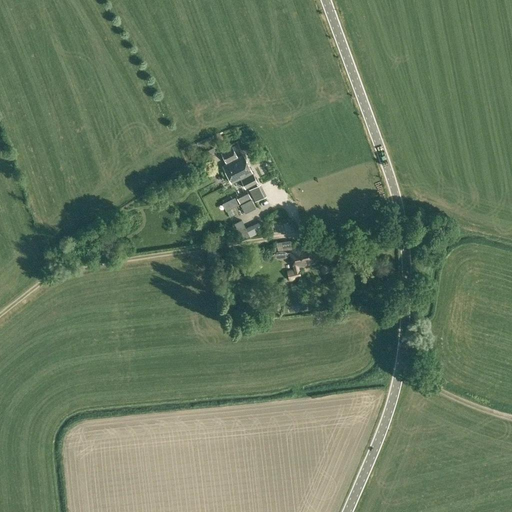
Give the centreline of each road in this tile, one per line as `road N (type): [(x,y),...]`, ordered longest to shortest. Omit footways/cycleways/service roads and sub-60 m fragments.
road 1 (tertiary): [(346,511),(397,383),(406,275),(398,203),(325,0)]
road 2 (track): [(511,418),(434,390),(399,365)]
